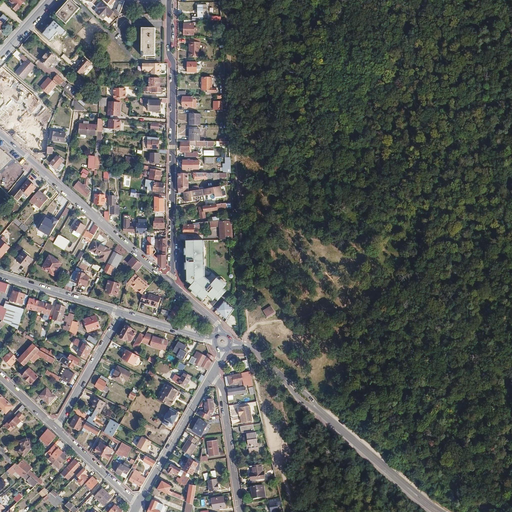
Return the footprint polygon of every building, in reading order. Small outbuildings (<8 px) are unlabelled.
[(14,4),(11,7),(17,11),(26,0),(11,0),(11,1),(14,4)] [(70,0),(69,0),(56,15),(66,24),(79,8),(70,0)] [(114,12),(119,16),(120,13),(124,1),(123,0),(122,0),(118,11),(116,9),(113,12),(114,12)] [(114,12),(113,12),(102,2),(97,8),(99,9),(96,12),(103,19),(106,16),(109,18),(114,12)] [(217,3),(209,3),(209,11),(218,11),(217,3)] [(192,17),(192,20),(208,20),(207,5),(198,5),(198,7),(197,9),(196,12),(198,14),(198,17),(192,17)] [(0,30),(6,25),(4,24),(9,19),(4,15),(0,18),(0,19),(1,20),(0,20),(0,30)] [(191,20),(184,20),(184,35),(194,35),(194,32),(196,32),(196,28),(194,28),(194,23),(191,23),(191,20)] [(42,34),(50,41),(53,37),(58,32),(50,25),(42,34)] [(155,28),(142,28),(142,56),(155,56),(155,28)] [(201,42),(190,42),(189,57),(201,57),(201,42)] [(84,53),(102,68),(102,63),(87,50),(84,53)] [(56,57),(49,51),(40,61),(48,67),(51,63),(52,64),(54,61),(53,60),(56,57)] [(36,66),(27,59),(16,73),(24,80),(36,66)] [(94,66),(88,62),(78,73),(84,78),(94,66)] [(197,72),(197,69),(197,66),(197,62),(188,62),(187,72),(197,72)] [(160,64),(151,64),(151,71),(151,75),(160,75),(160,70),(160,67),(160,64)] [(1,67),(0,68),(0,82),(9,89),(17,79),(1,67)] [(61,85),(63,81),(57,75),(53,79),(61,85)] [(56,84),(49,77),(40,88),(48,95),(56,84)] [(212,77),(202,77),(202,90),(207,90),(207,93),(216,93),(216,89),(212,89),(212,77)] [(150,78),(149,87),(160,87),(160,78),(150,78)] [(45,113),(49,108),(22,84),(16,90),(29,101),(24,106),(22,103),(11,116),(14,119),(3,131),(9,136),(16,128),(21,133),(41,110),(45,113)] [(68,85),(65,88),(64,89),(73,97),(78,92),(69,84),(68,85)] [(100,92),(100,98),(107,98),(108,98),(108,94),(102,94),(103,90),(103,87),(100,87),(100,92)] [(108,94),(108,98),(126,98),(126,94),(124,94),(124,88),(116,88),(116,89),(114,89),(114,93),(116,93),(116,96),(114,96),(114,94),(108,94)] [(196,108),(196,106),(196,103),(196,100),(193,100),(193,97),(183,97),(183,108),(196,108)] [(100,98),(98,114),(98,117),(98,119),(102,119),(103,106),(107,107),(107,98),(100,98)] [(85,109),(75,100),(75,101),(73,101),(72,108),(74,108),(74,110),(83,111),(85,109)] [(161,101),(148,100),(148,111),(161,111),(161,101)] [(120,103),(110,102),(108,115),(119,116),(120,103)] [(190,114),(190,125),(200,125),(200,114),(190,114)] [(98,125),(97,132),(101,132),(118,134),(118,130),(109,129),(103,128),(103,119),(102,119),(98,119),(98,125)] [(118,130),(123,130),(124,121),(110,120),(109,129),(118,130)] [(79,124),(79,135),(86,135),(85,137),(89,138),(89,135),(97,136),(97,134),(97,132),(98,125),(89,124),(89,122),(84,122),(84,124),(79,124)] [(189,129),(189,141),(200,141),(200,129),(189,129)] [(51,131),(49,140),(64,143),(66,134),(63,133),(63,131),(60,131),(60,133),(51,131)] [(159,138),(148,137),(143,136),(143,151),(148,151),(148,150),(159,150),(159,138)] [(200,141),(189,141),(189,142),(181,142),(181,153),(190,153),(191,150),(189,150),(190,145),(197,145),(197,146),(217,147),(217,141),(200,141)] [(0,172),(13,160),(0,148),(0,172)] [(159,154),(151,154),(150,164),(159,164),(159,154)] [(57,156),(50,163),(59,172),(65,166),(62,163),(65,160),(59,155),(58,157),(57,156)] [(193,160),(183,160),(183,170),(193,170),(193,160)] [(160,180),(162,168),(151,166),(150,172),(150,176),(149,179),(160,180)] [(82,174),(81,176),(80,177),(85,180),(89,172),(83,169),(80,173),(82,174)] [(189,174),(179,174),(179,193),(184,193),(204,189),(204,186),(198,187),(198,186),(192,187),(192,189),(189,189),(189,174)] [(23,195),(27,198),(36,187),(28,181),(14,198),(18,201),(21,197),(23,195)] [(79,181),(73,187),(85,197),(91,191),(87,188),(88,186),(85,184),(83,185),(79,181)] [(164,192),(164,184),(154,183),(154,187),(150,187),(149,191),(164,192)] [(222,196),(221,187),(213,188),(208,189),(204,189),(184,193),(186,203),(193,201),(192,198),(215,194),(215,198),(222,196)] [(38,191),(30,201),(34,205),(34,204),(40,209),(48,198),(42,193),(42,194),(38,191)] [(105,195),(93,194),(92,200),(95,200),(94,204),(104,204),(105,195)] [(116,196),(109,196),(109,205),(111,205),(110,214),(119,215),(120,206),(116,205),(116,196)] [(164,198),(155,197),(155,215),(164,215),(164,198)] [(226,203),(216,205),(199,208),(201,219),(206,218),(205,212),(216,210),(217,212),(221,211),(221,210),(227,209),(226,203)] [(70,208),(67,206),(62,215),(65,217),(70,208)] [(164,215),(155,215),(155,221),(154,221),(154,228),(164,229),(164,215)] [(124,216),(124,232),(134,232),(135,227),(130,226),(130,216),(124,216)] [(27,229),(18,221),(15,218),(12,222),(19,227),(25,232),(27,229)] [(231,239),(230,220),(219,221),(220,239),(231,239)] [(86,226),(77,221),(72,229),(74,230),(80,234),(81,234),(86,226)] [(89,233),(87,237),(92,240),(99,227),(95,224),(89,233)] [(147,224),(136,224),(136,233),(147,233),(147,230),(147,224)] [(194,225),(184,225),(184,235),(198,235),(198,229),(194,229),(194,225)] [(25,232),(19,227),(17,230),(24,235),(26,233),(25,232)] [(70,241),(59,234),(53,244),(64,250),(70,241)] [(166,257),(166,235),(159,235),(159,239),(155,239),(155,248),(160,248),(160,253),(157,253),(157,258),(154,255),(156,253),(151,249),(149,252),(147,256),(158,265),(164,267),(166,263),(166,257)] [(10,248),(1,240),(0,240),(0,255),(2,257),(10,248)] [(204,278),(205,277),(204,276),(203,277),(202,269),(204,269),(201,241),(199,241),(183,242),(184,252),(186,281),(192,286),(189,289),(203,301),(207,297),(208,297),(209,297),(209,296),(212,298),(211,299),(212,301),(215,298),(218,301),(226,291),(223,289),(226,285),(218,278),(213,284),(210,282),(209,283),(204,278)] [(100,258),(105,261),(110,251),(95,242),(91,250),(101,256),(100,258)] [(107,264),(115,268),(125,250),(118,244),(107,264)] [(33,260),(24,252),(16,261),(26,269),(33,260)] [(62,263),(49,256),(42,269),(54,276),(62,263)] [(143,265),(133,257),(127,263),(137,272),(143,265)] [(92,268),(99,272),(101,268),(94,264),(92,268)] [(104,269),(103,271),(111,275),(115,268),(107,264),(104,269)] [(74,271),(69,280),(75,282),(75,283),(82,285),(82,284),(87,286),(90,277),(85,275),(85,274),(79,272),(79,273),(74,271)] [(127,283),(132,277),(130,275),(123,283),(126,286),(127,283)] [(132,277),(127,283),(130,287),(131,286),(142,295),(143,295),(143,293),(144,291),(148,287),(137,277),(137,278),(134,275),(132,277)] [(0,281),(0,291),(5,293),(8,284),(0,281)] [(121,285),(109,281),(105,292),(117,295),(121,285)] [(22,304),(25,305),(28,295),(14,291),(11,301),(22,304)] [(148,297),(143,295),(140,303),(146,304),(145,305),(157,309),(160,299),(149,295),(148,297)] [(38,306),(39,301),(30,298),(27,308),(36,311),(38,306)] [(43,308),(41,313),(50,315),(53,305),(39,301),(38,306),(43,308)] [(176,320),(186,303),(184,301),(178,310),(174,308),(169,315),(176,320)] [(217,311),(226,319),(231,314),(234,310),(225,301),(217,311)] [(24,309),(9,304),(7,309),(3,321),(7,323),(17,329),(24,309)] [(62,322),(66,307),(58,304),(53,319),(62,322)] [(271,306),(262,311),(267,318),(276,313),(271,306)] [(72,324),(75,314),(70,312),(68,317),(69,317),(66,324),(65,323),(63,329),(70,331),(72,324)] [(236,325),(236,318),(231,314),(226,319),(227,324),(234,330),(236,325)] [(88,332),(101,328),(96,315),(84,319),(88,332)] [(131,341),(137,331),(126,325),(120,337),(126,341),(127,339),(131,341)] [(165,351),(168,341),(153,337),(154,335),(146,333),(145,336),(141,342),(151,345),(150,346),(165,351)] [(135,349),(137,350),(141,342),(145,336),(141,334),(134,346),(136,347),(135,349)] [(97,344),(99,339),(89,335),(87,340),(97,344)] [(86,359),(92,348),(76,339),(74,343),(80,347),(79,349),(81,350),(78,354),(86,359)] [(184,351),(187,347),(178,342),(173,351),(178,354),(177,356),(183,360),(187,353),(184,351)] [(30,359),(39,350),(33,344),(18,360),(24,366),(30,359)] [(124,356),(122,359),(134,366),(139,356),(134,354),(127,349),(124,353),(125,354),(124,356)] [(34,363),(40,356),(43,352),(39,350),(30,359),(34,363)] [(4,358),(12,366),(16,361),(15,360),(16,358),(15,357),(16,356),(11,352),(9,354),(8,354),(4,358)] [(43,352),(40,356),(53,363),(55,359),(51,357),(48,355),(46,354),(43,352)] [(195,362),(201,365),(205,359),(208,360),(204,367),(208,370),(212,363),(211,363),(214,358),(208,354),(207,354),(206,357),(197,352),(194,357),(192,356),(189,362),(193,364),(195,362)] [(66,366),(67,366),(68,365),(73,368),(75,364),(77,365),(80,360),(71,355),(68,359),(63,356),(60,362),(63,364),(66,366)] [(180,362),(177,368),(182,371),(186,365),(180,362)] [(127,381),(132,373),(118,366),(116,370),(117,370),(114,376),(113,378),(123,384),(126,380),(127,381)] [(30,368),(28,369),(25,373),(22,376),(32,384),(39,376),(30,368)] [(48,368),(45,374),(48,375),(58,381),(60,377),(50,372),(51,370),(48,368)] [(69,383),(75,374),(67,369),(61,378),(69,383)] [(185,387),(192,376),(191,376),(186,373),(184,372),(178,383),(185,387)] [(248,385),(249,387),(250,387),(246,372),(228,376),(230,385),(239,383),(240,385),(244,384),(244,386),(248,385)] [(109,380),(101,375),(96,386),(107,392),(110,388),(106,386),(109,380)] [(171,406),(175,399),(173,398),(175,395),(176,396),(179,392),(167,385),(159,399),(160,400),(170,405),(171,406)] [(246,387),(228,389),(228,395),(246,393),(246,387)] [(40,395),(49,404),(56,396),(47,388),(40,395)] [(13,406),(2,396),(0,398),(0,408),(6,414),(13,406)] [(90,408),(100,413),(105,403),(95,397),(92,401),(94,402),(90,408)] [(206,404),(205,404),(206,411),(205,413),(202,411),(200,415),(208,420),(214,410),(212,398),(208,399),(208,401),(206,402),(206,404)] [(15,429),(17,426),(21,422),(22,421),(21,421),(25,417),(21,413),(26,408),(22,405),(14,414),(16,417),(12,421),(10,420),(5,425),(11,431),(14,428),(15,429)] [(239,413),(240,413),(241,416),(242,423),(252,422),(250,406),(238,408),(239,413)] [(177,413),(178,412),(172,408),(163,423),(168,426),(170,422),(173,424),(179,414),(177,413)] [(84,427),(86,423),(84,422),(85,421),(81,419),(82,418),(76,415),(70,425),(79,430),(82,426),(84,427)] [(192,431),(196,433),(196,431),(198,432),(202,434),(208,424),(199,419),(192,431)] [(104,432),(106,429),(89,420),(87,423),(102,431),(103,431),(104,432)] [(120,424),(112,420),(106,429),(104,432),(112,437),(120,424)] [(86,423),(84,427),(99,436),(102,431),(87,423),(87,422),(86,423)] [(254,431),(253,425),(240,427),(241,433),(254,431)] [(50,444),(56,437),(48,429),(40,438),(44,442),(46,440),(50,444)] [(249,454),(259,452),(258,447),(261,447),(260,443),(258,443),(256,432),(246,433),(248,445),(246,445),(247,449),(249,449),(249,454)] [(149,445),(151,442),(142,436),(137,447),(146,452),(148,448),(148,449),(150,445),(149,445)] [(191,436),(181,450),(191,456),(197,446),(195,444),(197,440),(191,436)] [(112,437),(111,439),(118,443),(114,449),(118,451),(122,442),(112,437)] [(24,457),(34,446),(30,438),(27,439),(26,438),(19,442),(21,446),(19,447),(20,449),(18,452),(24,457)] [(207,441),(209,456),(219,455),(216,440),(207,441)] [(122,442),(118,451),(116,454),(123,457),(124,456),(129,446),(122,442)] [(95,451),(102,456),(107,446),(101,443),(99,447),(98,446),(95,451)] [(51,457),(55,462),(64,453),(59,448),(56,445),(48,452),(52,456),(51,457)] [(113,450),(107,446),(102,456),(109,460),(112,454),(111,454),(113,450)] [(62,464),(68,457),(64,453),(55,462),(53,464),(60,469),(64,465),(62,464)] [(143,461),(153,467),(155,464),(156,461),(146,456),(143,461)] [(187,464),(198,471),(199,468),(197,466),(198,463),(197,463),(199,461),(191,456),(187,464)] [(30,470),(32,468),(22,459),(18,465),(25,472),(27,473),(30,470)] [(81,466),(75,460),(69,466),(65,469),(61,474),(68,480),(72,476),(81,466)] [(121,475),(126,478),(131,469),(127,467),(129,465),(125,462),(123,465),(122,464),(120,468),(119,467),(116,473),(121,476),(121,475)] [(18,470),(25,476),(27,473),(25,472),(18,465),(16,463),(7,471),(11,475),(18,470)] [(178,477),(176,481),(181,484),(181,483),(185,476),(187,473),(172,464),(168,472),(172,475),(173,473),(178,475),(180,472),(183,473),(180,479),(178,477)] [(198,473),(198,471),(187,464),(184,470),(192,474),(194,472),(198,474),(198,473)] [(264,479),(262,464),(251,466),(252,473),(250,473),(251,480),(264,479)] [(85,482),(90,477),(86,473),(88,472),(84,468),(77,476),(81,479),(82,478),(85,482)] [(37,481),(39,479),(30,470),(27,473),(31,476),(34,479),(37,481)] [(130,480),(142,487),(146,479),(142,476),(143,475),(141,474),(141,473),(135,470),(130,480)] [(215,470),(210,471),(210,473),(204,474),(205,480),(212,479),(212,478),(216,477),(215,470)] [(189,479),(185,476),(181,483),(185,486),(189,479)] [(27,480),(33,487),(37,484),(30,477),(27,480)] [(93,477),(87,484),(92,489),(99,482),(93,477)] [(216,479),(208,480),(209,491),(219,490),(218,483),(217,483),(216,479)] [(157,490),(181,500),(181,499),(184,501),(186,498),(170,491),(172,487),(162,481),(157,490)] [(194,498),(196,485),(189,484),(186,502),(193,505),(194,498)] [(264,485),(251,487),(253,500),(266,498),(264,485)] [(45,487),(39,493),(43,498),(49,493),(45,487)] [(104,505),(112,497),(108,493),(103,488),(102,489),(102,488),(98,491),(99,493),(95,497),(100,501),(104,505)] [(14,498),(18,502),(24,496),(20,492),(14,498)] [(79,505),(81,507),(83,505),(93,494),(90,492),(81,502),(82,503),(79,505)] [(58,499),(56,497),(50,493),(48,495),(50,497),(48,499),(56,507),(62,502),(58,499)] [(62,502),(66,505),(67,504),(60,497),(58,499),(62,502)] [(225,507),(224,497),(212,499),(213,509),(225,507)] [(11,508),(17,502),(14,499),(8,505),(11,508)] [(147,511),(160,511),(163,505),(153,500),(147,511)] [(277,501),(269,502),(271,511),(278,511),(277,501)] [(76,511),(77,511),(78,510),(69,502),(67,504),(66,505),(73,511),(76,511)] [(193,505),(186,502),(184,511),(191,511),(192,510),(193,507),(193,505)]
